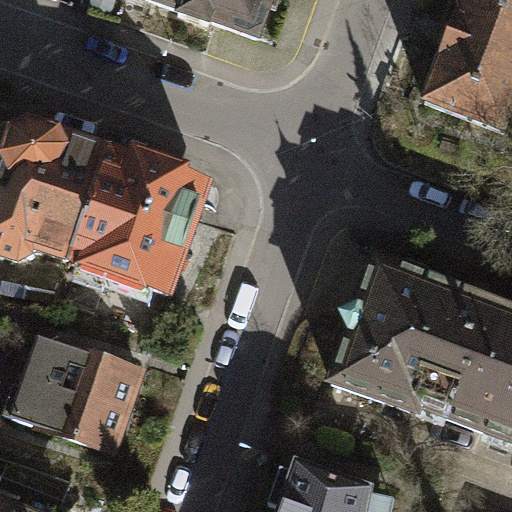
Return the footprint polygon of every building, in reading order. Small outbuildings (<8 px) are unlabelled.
[(273,52),(289,0),(127,0),(126,4),(273,52)] [(503,142),(511,117),(511,0),(457,0),(418,112),(503,142)] [(0,198),(0,218),(94,250),(132,137),(32,103),(0,198)] [(232,171),(132,137),(94,250),(193,284),(232,171)] [(411,409),(445,421),(469,360),(482,365),(502,313),(367,262),(322,383),(409,416),(411,409)] [(511,316),(502,313),(482,365),(469,360),(445,421),(511,446),(511,316)] [(159,356),(51,319),(22,405),(129,442),(159,356)] [(363,511),(368,493),(296,468),(281,511),(363,511)] [(0,511),(1,511),(15,478),(0,472),(0,511)] [(106,511),(15,478),(1,511),(106,511)]
